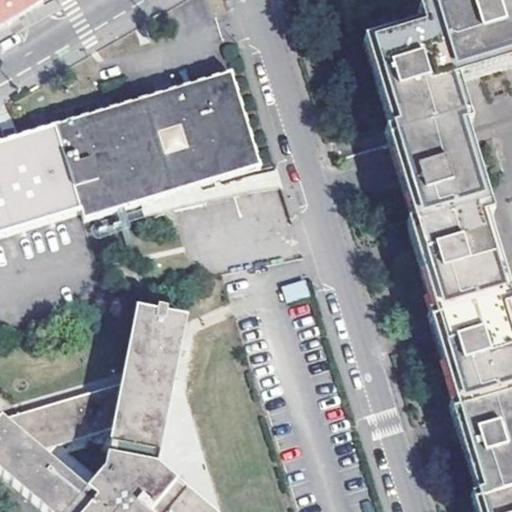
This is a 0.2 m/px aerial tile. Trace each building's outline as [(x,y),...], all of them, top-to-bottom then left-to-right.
[(0,0),(0,29),(49,0),(0,0)] [(511,511),(511,0),(505,0),(447,17),(429,23),(433,38),(376,55),(403,145),(397,146),(423,236),(428,234),(431,246),(434,259),(426,262),(444,326),(448,325),(452,337),(456,349),(447,352),(465,415),(468,414),(471,423),(476,440),(468,442),(486,506),(489,505),(491,511),(511,511)] [(0,239),(43,227),(83,215),(86,224),(140,208),(175,197),(180,211),(211,205),(206,188),(264,170),(252,129),(236,76),(189,90),(173,95),(10,144),(0,147),(0,239)] [(206,188),(211,205),(270,192),(264,170),(206,188)] [(175,197),(140,208),(143,219),(180,211),(175,197)] [(281,287),(286,302),(308,295),(303,279),(281,287)] [(34,454),(0,425),(0,480),(37,511),(208,511),(156,467),(176,361),(183,323),(166,318),(167,312),(156,310),(155,315),(135,310),(121,377),(119,387),(20,417),(31,427),(55,448),(111,433),(103,476),(92,487),(84,496),(34,454)] [(0,422),(0,425),(34,454),(48,451),(55,448),(31,427),(20,417),(17,418),(13,419),(0,422)]
